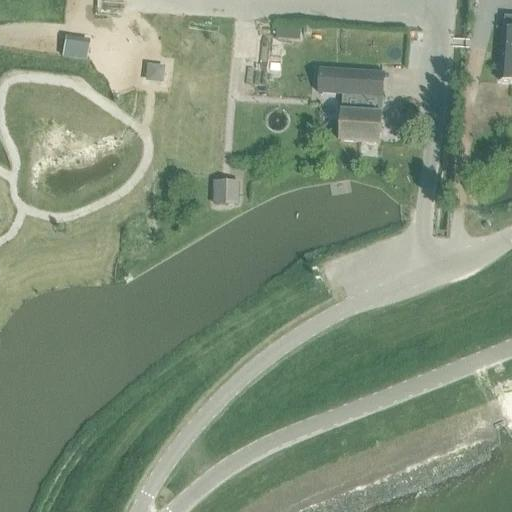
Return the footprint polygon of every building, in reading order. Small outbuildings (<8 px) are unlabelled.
[(502,83),(511,84),(511,32),(506,32),(502,83)] [(246,83),(272,84),(273,58),(246,57),(246,83)] [(344,96),(341,143),(380,145),(385,75),(321,71),(319,95),(344,96)] [(214,186),(213,210),(239,211),(240,187),(214,186)] [(356,347),(378,340),(375,330),(353,337),(356,347)]
